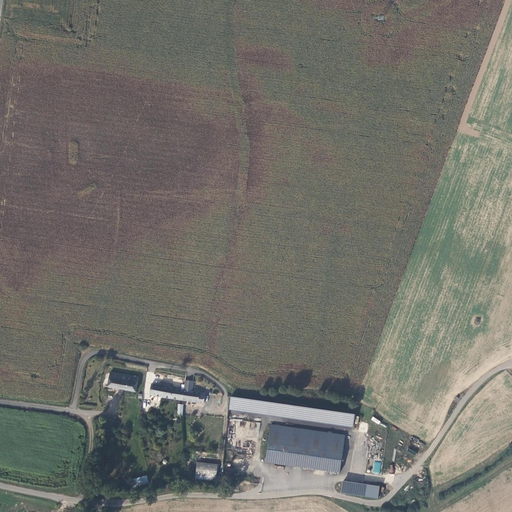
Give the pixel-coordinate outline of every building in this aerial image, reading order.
[(110,374),(107,388),(136,393),(137,378),(110,374)] [(184,381),(183,391),(182,400),(182,401),(203,404),(204,396),(199,396),(199,393),(191,392),(192,382),(184,381)] [(182,400),(183,391),(170,389),(171,384),(162,382),(161,387),(151,385),(150,395),(182,401),(182,400)] [(280,405),(253,401),(232,400),(229,400),(228,409),(278,416),(280,405)] [(317,410),(280,405),(278,416),(316,422),(317,410)] [(353,427),(354,419),(351,415),(317,410),(316,422),(353,427)] [(345,438),(270,428),(264,465),(339,476),(345,438)] [(217,466),(196,463),(195,475),(215,478),(217,466)] [(130,488),(149,483),(147,476),(129,480),(130,488)] [(378,498),(380,486),(343,481),(341,494),(378,498)]
